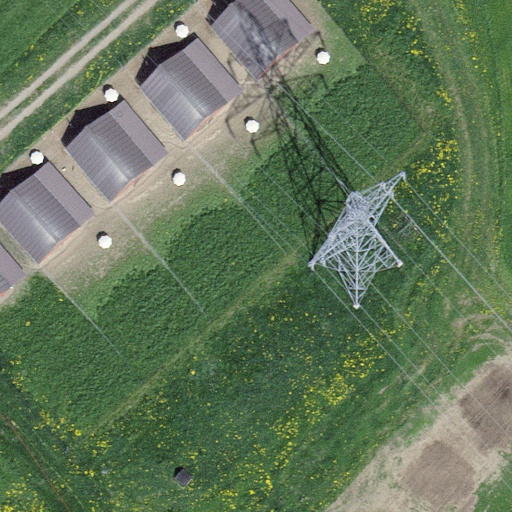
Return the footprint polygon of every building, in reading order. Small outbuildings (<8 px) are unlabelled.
[(288,0),(241,0),(210,28),(255,78),(312,26),(288,0)] [(197,38),(141,87),(186,137),(242,88),(197,38)] [(126,99),(67,148),(107,197),(167,149),(126,99)] [(50,161),(0,204),(0,219),(35,260),(92,210),(50,161)] [(0,243),(0,292),(24,273),(0,243)]
